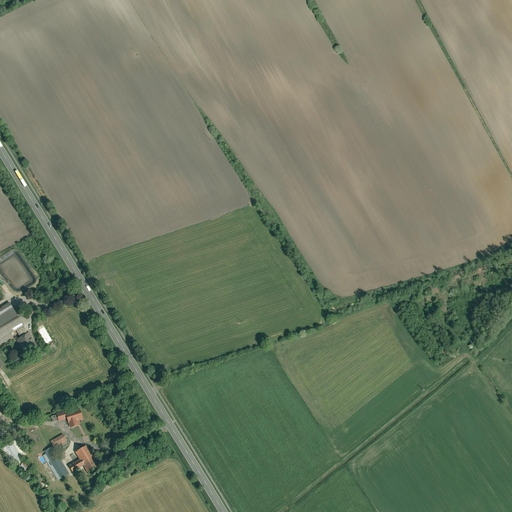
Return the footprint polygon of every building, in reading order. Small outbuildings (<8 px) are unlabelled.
[(0,367),(3,366),(0,360),(0,344),(12,338),(10,335),(16,332),(20,338),(28,333),(9,303),(0,308),(0,367)] [(27,315),(32,314),(30,304),(24,306),(27,315)] [(38,350),(28,333),(20,338),(17,341),(27,357),(38,350)] [(79,409),(57,416),(59,421),(67,418),(70,429),(79,426),(77,422),(83,420),(79,409)] [(62,444),(67,442),(63,435),(51,442),(54,447),(61,443),(62,444)] [(13,442),(0,447),(8,464),(20,458),(13,442)] [(69,475),(53,447),(45,452),(46,454),(43,456),(57,481),(69,475)] [(99,469),(86,447),(75,453),(80,462),(71,468),(73,472),(83,466),(88,475),(99,469)] [(23,469),(29,465),(25,460),(20,464),(23,469)]
